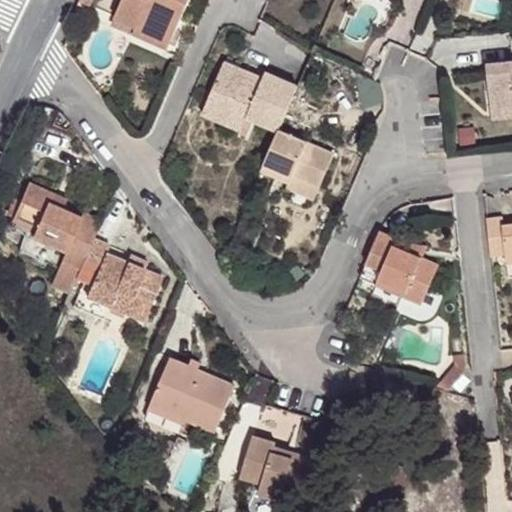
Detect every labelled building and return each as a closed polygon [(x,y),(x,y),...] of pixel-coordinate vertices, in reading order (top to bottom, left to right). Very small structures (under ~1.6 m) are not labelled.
[(87,0),(84,6),(94,12),(102,0),(101,0),(87,0)] [(142,21),(176,36),(190,0),(121,0),(113,20),(138,30),(142,21)] [(168,51),(176,36),(142,21),(138,30),(134,38),(168,51)] [(485,58),(490,102),(511,99),(511,56),(485,58)] [(280,128),(300,82),(268,69),(265,76),(226,60),(211,96),(233,105),(230,114),(247,122),(250,115),(280,128)] [(244,129),(247,122),(230,114),(233,105),(211,96),(203,112),(244,129)] [(511,99),(490,102),(491,110),(511,108),(511,99)] [(266,162),(322,186),(335,151),(280,128),(266,162)] [(266,162),(263,170),(289,181),(288,185),(317,197),(322,186),(266,162)] [(53,194),(26,183),(18,202),(11,198),(4,217),(11,220),(10,221),(32,231),(28,239),(66,255),(63,263),(83,270),(95,241),(104,220),(84,211),(81,218),(63,210),(49,204),(53,194)] [(49,204),(63,210),(67,200),(53,194),(49,204)] [(511,273),(511,220),(505,222),(504,213),(487,215),(492,253),(507,252),(510,274),(511,273)] [(382,229),(379,236),(409,248),(413,241),(382,229)] [(379,236),(368,261),(386,269),(381,278),(407,289),(405,292),(425,302),(442,262),(409,248),(379,236)] [(112,247),(95,241),(83,270),(79,281),(92,286),(87,297),(110,307),(147,322),(166,279),(147,271),(129,263),(109,255),(112,247)] [(132,256),(129,263),(147,271),(150,263),(132,256)] [(386,269),(368,261),(363,275),(380,281),(381,278),(386,269)] [(55,284),(74,292),(79,281),(83,270),(63,263),(55,284)] [(104,321),(110,307),(87,297),(81,312),(104,321)] [(467,360),(467,352),(457,353),(458,361),(467,360)] [(172,359),(153,408),(198,425),(219,433),(238,385),(202,371),(191,367),(172,359)] [(195,360),(191,367),(202,371),(204,364),(195,360)] [(468,371),(467,360),(458,361),(445,376),(459,381),(468,371)] [(198,425),(153,408),(148,419),(194,437),(198,425)] [(300,497),(313,501),(326,458),(298,449),(296,455),(276,449),(279,440),(256,432),(242,475),(265,482),(262,491),(283,497),(285,497),(286,493),(300,497)] [(283,497),(262,491),(255,489),(250,504),(274,511),(277,511),(282,502),(283,497)] [(297,507),(300,497),(286,493),(285,497),(283,497),(282,502),(297,507)]
